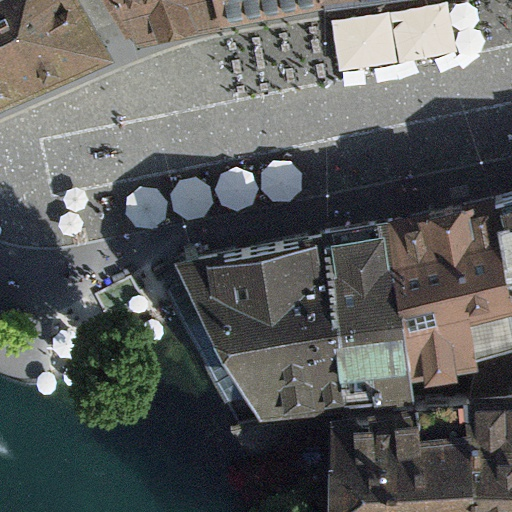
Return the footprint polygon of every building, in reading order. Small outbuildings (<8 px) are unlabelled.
[(0,0),(0,98),(38,83),(115,50),(90,0),(0,0)] [(109,0),(128,41),(227,12),(254,4),(252,0),(109,0)] [(455,8),(340,12),(341,65),(456,61),(455,8)] [(481,206),(398,221),(419,359),(435,356),(437,366),(465,365),(466,337),(511,324),(511,243),(506,201),(481,206)] [(331,234),(350,397),(424,384),(419,359),(398,221),(331,234)] [(192,256),(267,405),(350,397),(331,234),(298,240),(240,251),(192,256)] [(511,511),(511,374),(465,378),(471,511),(511,511)] [(471,511),(465,378),(434,383),(435,405),(342,413),(346,511),(471,511)]
